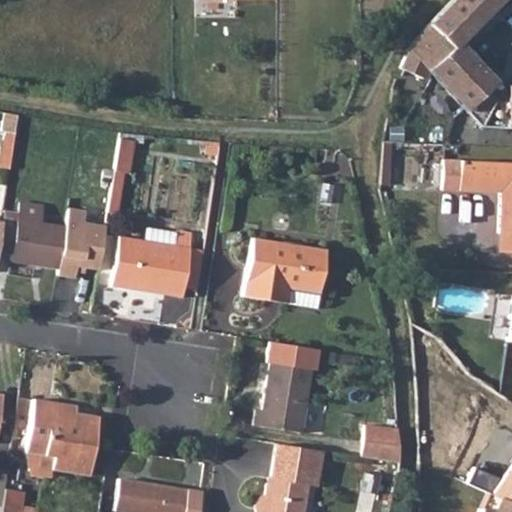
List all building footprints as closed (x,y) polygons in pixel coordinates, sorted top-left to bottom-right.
[(449,0),(426,24),(417,34),(409,47),(407,50),(402,60),(399,69),(420,79),(427,72),(480,124),(511,125),(511,86),(508,86),(494,81),(493,79),(456,41),(498,0),(449,0)] [(118,130),(114,161),(128,163),(132,131),(118,130)] [(440,185),(457,186),(499,188),(497,229),(503,229),(502,249),(511,249),(511,159),(458,157),(442,156),(440,185)] [(57,268),(63,228),(17,221),(11,261),(57,268)] [(181,296),(182,286),(187,246),(190,231),(175,229),(172,244),(116,236),(109,285),(136,289),(137,282),(146,284),(145,287),(163,290),(163,293),(181,296)] [(325,247),(251,236),(243,295),(265,298),(268,283),(287,285),(285,301),(318,306),(325,247)] [(187,246),(182,286),(197,288),(203,248),(187,246)] [(265,298),(285,301),(287,285),(268,283),(265,298)] [(254,406),(253,422),(301,429),(310,366),(269,360),(262,406),(254,406)] [(53,403),(33,400),(25,452),(55,457),(53,471),(91,477),(99,419),(76,415),(52,412),(53,403)] [(77,407),(53,403),(52,412),(76,415),(77,407)] [(363,423),(358,453),(394,458),(393,428),(363,423)] [(55,457),(25,452),(22,466),(53,471),(55,457)] [(302,511),(308,479),(267,473),(265,490),(258,498),(256,502),(256,507),(258,511),(302,511)] [(130,511),(199,511),(202,491),(116,479),(112,509),(130,511)] [(18,511),(22,494),(3,491),(0,511),(18,511)] [(503,500),(484,491),(477,507),(487,511),(491,505),(500,509),(503,500)] [(511,511),(511,503),(503,500),(500,509),(491,505),(487,511),(477,507),(474,511),(511,511)]
